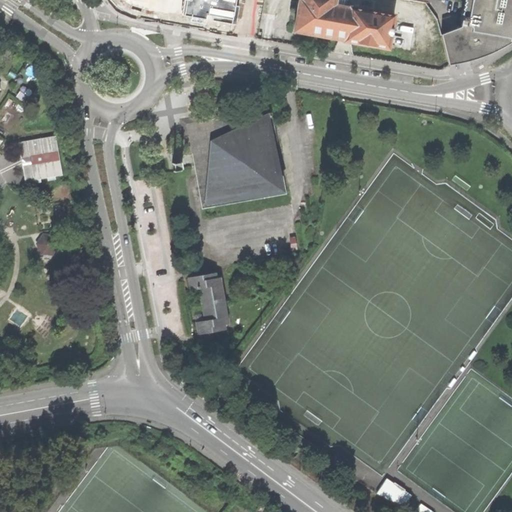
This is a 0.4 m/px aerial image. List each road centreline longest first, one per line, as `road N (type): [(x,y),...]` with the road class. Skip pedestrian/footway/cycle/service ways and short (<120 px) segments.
road 1 (primary): [(139,393),(171,405),(314,511)]
road 2 (secondary): [(402,89),(241,62)]
road 3 (secondary): [(139,393),(115,240)]
road 4 (secondary): [(90,105),(84,131),(98,209),(115,240)]
road 5 (primary): [(0,415),(139,393)]
road 6 (secondary): [(115,240),(107,156),(117,115)]
